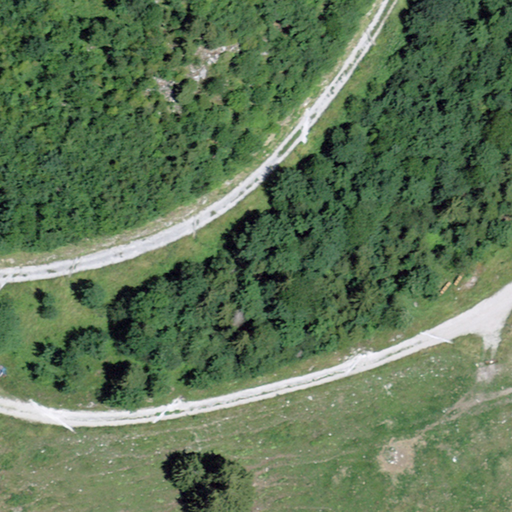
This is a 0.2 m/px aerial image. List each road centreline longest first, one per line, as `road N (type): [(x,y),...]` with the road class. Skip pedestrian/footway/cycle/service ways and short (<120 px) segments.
road 1 (track): [(0,414),(80,428),(212,409),(396,359),(511,293)]
road 2 (track): [(394,0),(306,125),(209,216),(89,266),(0,280)]
